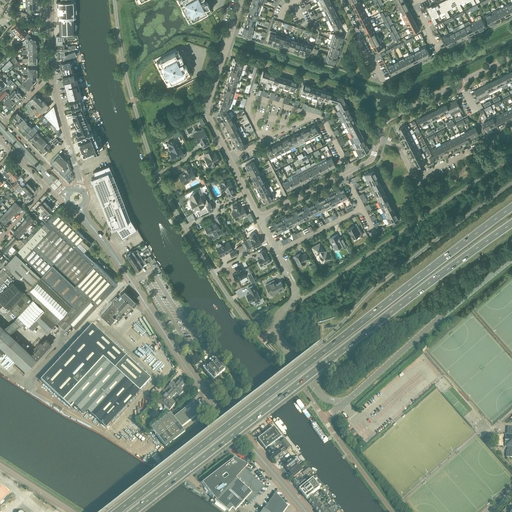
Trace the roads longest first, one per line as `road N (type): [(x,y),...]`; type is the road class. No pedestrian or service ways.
road 1 (primary): [(511,207),(116,511)]
road 2 (primary): [(134,511),(511,224)]
road 3 (secondary): [(305,511),(215,406),(92,227)]
road 4 (unclassified): [(324,420),(511,262)]
road 5 (unclassified): [(156,174),(128,86),(114,0)]
road 6 (unclassified): [(229,159),(207,111),(241,0)]
road 7 (residential): [(378,142),(400,150),(417,180),(511,132)]
road 8 (residential): [(378,142),(394,116),(511,58)]
road 9 (unclassified): [(324,420),(230,299)]
road 10 (unclassified): [(51,73),(78,190)]
